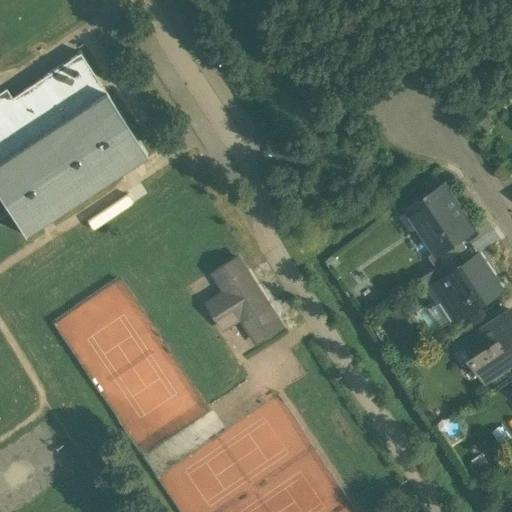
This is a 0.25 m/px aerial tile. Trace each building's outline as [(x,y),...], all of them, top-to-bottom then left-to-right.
[(80,53),(6,102),(1,94),(0,94),(0,199),(24,236),(147,155),(80,53)] [(416,220),(436,252),(460,237),(473,228),(445,184),(413,205),(421,217),(416,220)] [(429,257),(436,267),(451,257),(466,247),(460,237),(436,252),(429,257)] [(458,267),(433,284),(434,285),(456,319),(503,288),(480,253),(458,267)] [(436,267),(421,277),(428,289),(434,285),(433,284),(458,267),(451,257),(436,267)] [(282,327),(238,258),(214,273),(226,292),(208,303),(219,320),(237,309),(242,316),(242,315),(251,316),(265,337),(282,327)] [(511,314),(481,335),(470,343),(477,354),(472,357),(485,376),(511,357),(511,314)] [(473,322),(453,335),(462,349),(470,343),(481,335),(473,322)]
